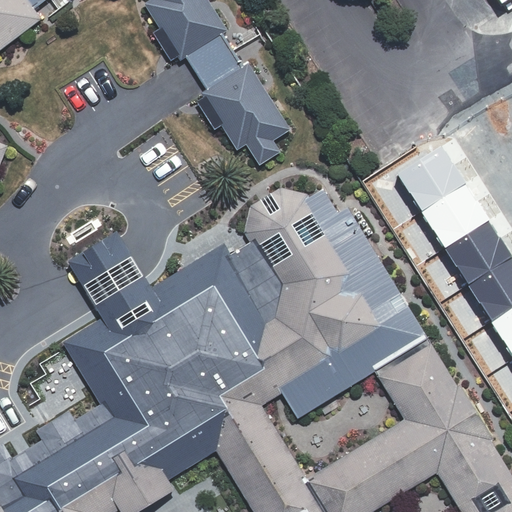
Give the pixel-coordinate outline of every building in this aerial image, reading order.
[(0,0),(0,50),(43,18),(35,8),(45,0),(0,0)] [(260,164),(282,151),(275,139),(292,128),(249,62),(244,65),(223,33),(229,29),(210,0),(149,0),(145,2),(161,27),(154,31),(172,60),(179,56),(182,60),(187,57),(207,89),(202,92),(204,97),(198,100),(215,129),(223,124),(238,149),(248,143),(260,164)] [(0,168),(9,144),(0,140),(0,168)] [(396,172),(420,209),(463,182),(440,144),(396,172)] [(420,209),(443,246),(487,219),(463,182),(420,209)] [(375,370),(429,337),(341,193),(333,198),(326,188),(311,196),(308,193),(281,186),(252,205),(245,230),(260,254),(249,261),(235,258),(220,318),(235,320),(242,331),(234,359),(237,362),(262,404),(283,391),(299,417),(375,370)] [(443,246),(467,283),(510,256),(487,219),(443,246)] [(467,283),(490,320),(511,306),(511,258),(510,256),(467,283)] [(511,306),(490,320),(511,354),(511,306)] [(511,511),(511,472),(491,438),(493,437),(462,385),(459,386),(429,337),(375,370),(404,417),(307,478),(327,511),(371,511),(438,471),(462,511),(511,511)] [(19,494),(28,508),(22,511),(327,511),(307,478),(262,404),(237,362),(145,421),(143,416),(139,415),(162,362),(111,340),(85,401),(36,379),(12,433),(76,459),(19,494)] [(0,511),(9,511),(2,499),(0,499),(0,511)]
